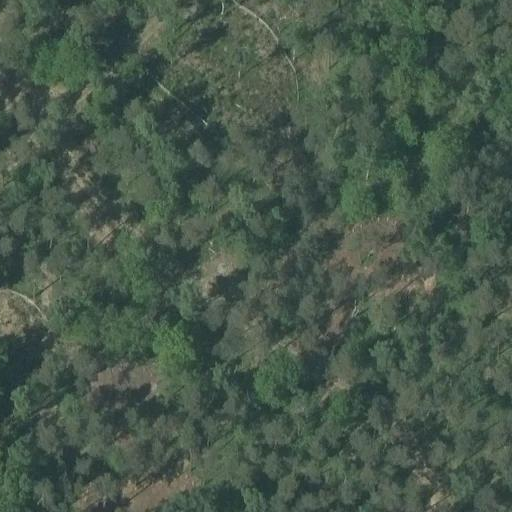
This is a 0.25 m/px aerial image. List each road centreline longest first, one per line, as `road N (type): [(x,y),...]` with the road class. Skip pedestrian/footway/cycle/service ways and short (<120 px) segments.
road 1 (track): [(0,83),(59,130),(77,181),(104,220),(296,366),(438,511)]
road 2 (track): [(169,0),(0,163)]
